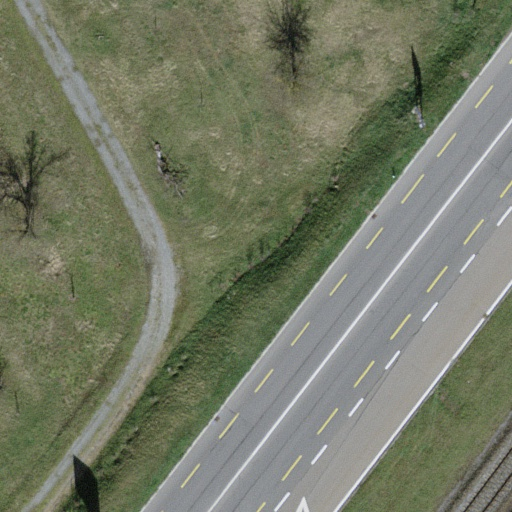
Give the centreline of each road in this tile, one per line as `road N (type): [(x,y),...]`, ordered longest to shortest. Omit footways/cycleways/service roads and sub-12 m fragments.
road 1 (track): [(38,511),(142,373),(165,302),(141,219),(21,0)]
road 2 (primary): [(208,511),(511,121)]
